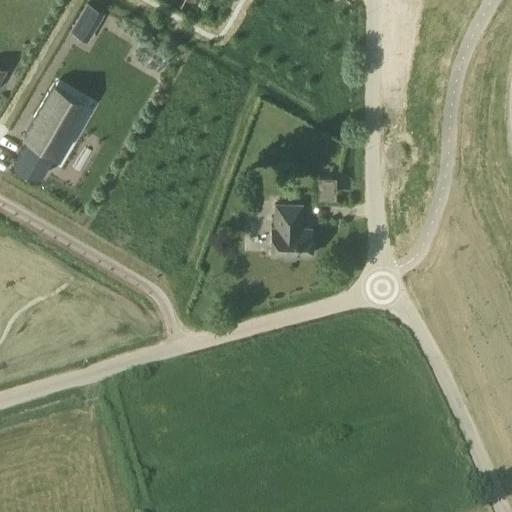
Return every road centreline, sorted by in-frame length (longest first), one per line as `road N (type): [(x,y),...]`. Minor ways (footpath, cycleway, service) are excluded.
road 1 (unclassified): [(388,281),(374,0)]
road 2 (unclassified): [(492,511),(421,335),(388,281)]
road 3 (residential): [(0,202),(158,293),(180,346)]
road 4 (unclassified): [(180,346),(388,281)]
road 5 (unclassified): [(0,399),(180,346)]
